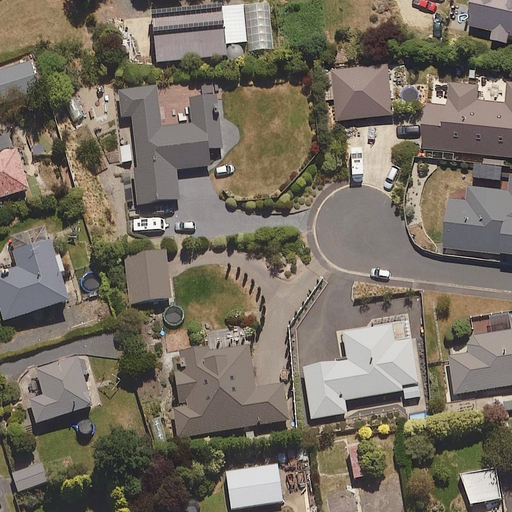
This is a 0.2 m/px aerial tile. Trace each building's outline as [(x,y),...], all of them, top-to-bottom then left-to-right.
[(511,37),(511,0),(479,0),(472,29),(495,35),(493,43),(509,47),(511,37)] [(227,50),(249,49),(249,55),(273,54),(269,8),(245,10),(224,12),(154,18),(158,68),(227,62),(227,50)] [(0,106),(39,95),(31,67),(0,76),(0,106)] [(336,100),(338,123),(395,119),(391,68),(333,73),(334,89),(326,90),(327,101),(336,100)] [(480,104),(482,88),(452,86),(450,109),(430,107),(426,151),(511,159),(511,86),(510,86),(508,106),(480,104)] [(136,120),(137,171),(133,171),(134,209),(179,208),(179,176),(210,175),(209,159),(224,159),(223,102),(208,102),(191,102),(191,128),(162,129),(161,90),(131,91),(120,91),(121,121),(132,120),(136,120)] [(120,165),(134,164),(132,146),(118,147),(120,165)] [(18,155),(0,160),(0,202),(29,194),(18,155)] [(116,203),(131,202),(129,173),(114,174),(116,203)] [(511,260),(511,194),(472,191),(470,204),(452,202),(447,254),(511,260)] [(10,232),(20,263),(0,269),(0,302),(5,319),(72,297),(47,220),(10,232)] [(131,304),(172,299),(167,248),(125,253),(131,304)] [(412,336),(396,339),(393,323),(344,330),(348,358),(304,364),(312,418),(347,413),(345,398),(403,389),(404,398),(421,395),(412,336)] [(452,357),(456,390),(493,386),(511,382),(511,328),(475,333),(460,356),(452,357)] [(174,370),(180,405),(172,407),(178,438),(290,419),(283,380),(257,385),(249,338),(209,345),(180,350),(183,368),(174,370)] [(37,420),(93,403),(78,354),(36,367),(44,393),(29,397),(37,420)] [(511,408),(511,393),(497,396),(499,410),(511,408)] [(351,473),(373,470),(368,439),(347,443),(351,473)] [(41,460),(11,472),(18,490),(48,478),(41,460)] [(231,507),(283,500),(278,461),(226,468),(231,507)] [(469,502),(502,497),(497,467),(463,473),(469,502)] [(328,511),(357,511),(353,473),(324,477),(328,511)]
